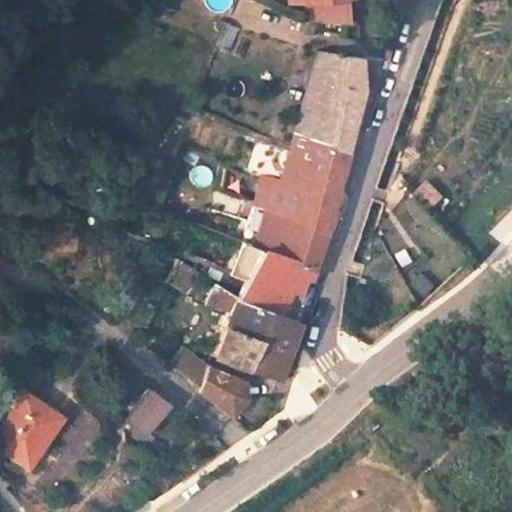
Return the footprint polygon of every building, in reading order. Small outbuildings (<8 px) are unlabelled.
[(306,0),(307,18),(352,22),(351,0),(306,0)] [(314,25),(302,21),(302,22),(298,31),(310,35),(314,25)] [(237,28),(223,22),(214,45),(227,51),(237,28)] [(357,57),(315,50),(292,132),(303,137),(301,141),(342,154),(359,90),(357,57)] [(303,137),(292,132),(287,146),(278,179),(261,174),(259,181),(253,202),(252,208),(322,235),(333,187),(342,154),(301,141),(303,137)] [(197,156),(184,150),(180,159),(193,165),(197,156)] [(259,181),(242,175),(235,195),(253,202),(259,181)] [(415,193),(432,208),(444,195),(427,179),(415,193)] [(335,187),(333,187),(322,235),(333,239),(346,194),(345,192),(344,191),(342,190),(341,189),(339,188),(337,188),(335,187)] [(213,208),(237,212),(239,198),(215,195),(213,208)] [(322,235),(252,208),(241,241),(311,269),(322,235)] [(311,269),(241,241),(230,273),(241,279),(232,296),(264,308),(295,320),(311,269)] [(230,273),(178,251),(177,253),(193,261),(190,268),(196,272),(201,275),(209,281),(232,296),(241,279),(230,273)] [(190,268),(175,257),(166,280),(184,292),(196,272),(190,268)] [(209,281),(201,275),(196,285),(206,290),(209,281)] [(232,296),(209,281),(206,290),(202,302),(226,311),(210,354),(242,366),(264,308),(232,296)] [(295,320),(264,308),(242,366),(273,377),(295,320)] [(205,365),(182,348),(169,364),(198,387),(205,365)] [(243,381),(205,365),(198,387),(197,390),(228,416),(245,397),(243,381)] [(168,404),(147,388),(121,420),(142,436),(168,404)] [(54,414),(22,393),(0,425),(0,449),(24,466),(40,442),(37,440),(54,414)] [(61,419),(54,414),(37,440),(40,442),(45,445),(61,419)] [(132,511),(150,500),(142,500),(128,511),(132,511)]
